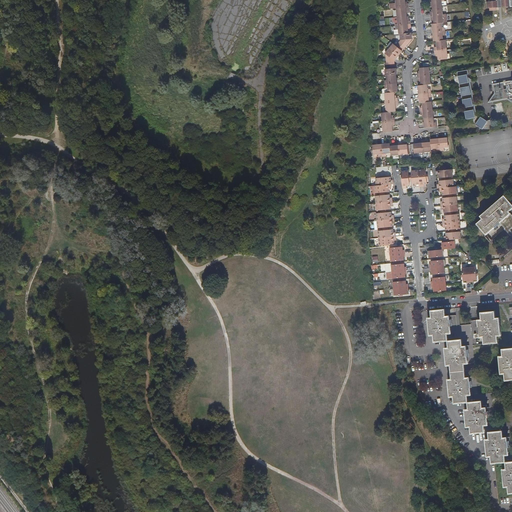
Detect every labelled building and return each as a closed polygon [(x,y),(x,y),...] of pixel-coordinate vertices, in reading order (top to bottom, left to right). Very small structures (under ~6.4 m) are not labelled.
[(384,132),(389,131),(394,131),(393,125),(396,125),(396,117),(392,117),(392,112),(397,112),(397,106),(399,106),(398,98),(396,98),(395,93),(398,92),(397,75),(397,69),(395,69),(395,62),(412,40),(411,34),(409,34),(409,32),(411,32),(410,28),(408,29),(407,13),(410,13),(409,5),(406,5),(405,0),(396,0),(397,11),(394,11),(395,17),(398,17),(398,23),(395,23),(396,31),(399,31),(399,35),(401,35),(401,41),(397,46),(394,44),(386,54),(388,70),(386,70),(386,76),(387,76),(387,81),(385,81),(385,89),(388,89),(388,93),(386,93),(386,94),(382,95),(383,102),(386,101),(387,112),(382,113),(384,125),(384,132)] [(442,21),(445,21),(443,0),(445,0),(432,0),(434,11),(431,11),(432,18),(435,18),(435,23),(432,23),(434,39),(437,39),(438,45),(435,45),(436,52),(438,52),(439,58),(449,57),(447,38),(444,38),(444,34),(446,34),(446,26),(443,26),(442,21)] [(511,0),(490,0),(490,2),(487,4),(488,7),(490,9),(491,9),(492,11),(495,11),(497,9),(497,8),(499,6),(511,5),(511,7),(511,0)] [(432,85),(431,68),(421,69),(421,75),(419,75),(419,81),(422,81),(424,108),(421,109),(422,115),(425,114),(426,128),(439,127),(438,122),(435,123),(433,102),(431,102),(431,98),(433,98),(432,89),(430,89),(430,85),(432,85)] [(469,70),(458,72),(467,120),(474,119),(474,122),(477,124),(476,124),(484,129),(485,128),(486,129),(494,128),(492,120),(488,121),(478,114),(476,113),(475,111),(476,109),(476,107),(477,107),(478,104),(476,102),(473,101),(473,99),(474,98),(473,95),(474,95),(476,92),(473,90),(471,89),(471,87),(471,86),(471,83),(472,83),(473,80),(469,77),(468,76),(470,74),(469,70)] [(511,80),(494,84),(496,93),(489,103),(507,99),(511,101),(511,80)] [(431,141),(432,149),(437,149),(437,151),(445,150),(444,148),(449,147),(448,137),(431,139),(431,141)] [(432,149),(431,141),(427,142),(427,139),(419,140),(419,142),(415,143),(416,153),(432,151),(432,149)] [(407,153),(406,145),(402,146),(402,143),(394,144),(395,147),(390,147),(390,155),(391,157),(407,155),(407,153)] [(373,149),(373,157),(378,156),(378,159),(386,158),(386,156),(390,155),(390,147),(389,145),(372,147),(373,149)] [(427,169),(421,170),(420,170),(421,186),(425,186),(425,184),(428,183),(428,178),(427,169)] [(437,171),(438,175),(440,174),(440,178),(444,177),(449,177),(454,176),(453,169),(437,171)] [(402,171),(404,188),(408,187),(408,185),(411,185),(411,180),(410,175),(410,170),(402,171)] [(421,186),(420,170),(413,171),(413,174),(413,180),(414,185),(417,184),(417,186),(421,186)] [(377,178),(378,185),(392,184),(395,183),(395,179),(392,180),(392,176),(387,177),(382,177),(377,178)] [(439,184),(439,188),(441,188),(455,186),(454,179),(450,180),(445,180),(440,180),(441,184),(439,184)] [(378,185),(376,185),(376,193),(380,192),(386,192),(391,191),(390,188),(392,188),(392,184),(378,185)] [(455,186),(441,188),(441,192),(444,192),(444,195),(448,194),(453,194),(459,193),(458,186),(455,186)] [(377,195),(377,203),(394,201),(393,197),(391,197),(391,194),(386,195),(381,195),(377,195)] [(448,197),(444,198),(444,201),(442,201),(442,205),(450,204),(459,204),(458,196),(453,197),(448,197)] [(511,203),(505,196),(481,216),(483,219),(478,224),(487,234),(501,222),(504,220),(511,229),(511,228),(511,213),(510,211),(511,209),(511,203)] [(394,201),(377,203),(378,210),(382,210),(387,209),(392,209),(392,205),(394,205),(394,201)] [(450,204),(442,205),(443,209),(445,209),(445,212),(449,212),(455,211),(456,211),(459,211),(459,204),(450,204)] [(378,213),(378,220),(395,218),(395,214),(393,215),(392,211),(388,212),(382,212),(378,213)] [(450,215),(445,215),(446,218),(444,218),(444,222),(461,221),(461,217),(460,214),(458,214),(455,214),(450,215)] [(375,220),(376,229),(379,229),(379,227),(384,227),(389,226),(394,226),(394,223),(396,222),(395,218),(378,220),(375,220)] [(506,228),(505,229),(511,236),(511,228),(511,229),(504,220),(501,222),(506,228)] [(461,221),(444,222),(444,226),(447,226),(447,230),(451,229),(456,229),(462,228),(461,221)] [(379,230),(380,237),(397,236),(397,232),(394,232),(394,229),(389,229),(384,230),(379,230)] [(445,235),(446,239),(462,238),(461,231),(457,231),(451,231),(447,232),(447,235),(445,235)] [(397,236),(380,237),(381,245),(387,244),(392,244),(396,243),(395,240),(397,240),(397,236)] [(440,245),(440,249),(453,248),(453,241),(441,242),(442,245),(440,245)] [(391,247),(392,261),(403,260),(403,256),(405,256),(404,249),(402,249),(402,246),(391,247)] [(440,249),(428,250),(428,254),(429,254),(430,257),(441,256),(440,249)] [(443,273),(441,259),(430,260),(430,263),(429,263),(429,271),(431,271),(431,274),(443,273)] [(404,262),(392,264),(394,278),(405,277),(405,273),(406,273),(406,266),(404,266),(404,262)] [(476,266),(462,267),(463,278),(466,278),(467,280),(474,279),(474,278),(477,277),(476,266)] [(444,290),(443,276),(432,277),(432,280),(431,280),(431,288),(433,288),(433,291),(444,290)] [(405,280),(394,281),(395,295),(407,294),(406,290),(408,290),(407,283),(406,283),(405,280)] [(433,315),(429,316),(431,333),(435,333),(435,340),(449,339),(449,332),(453,332),(451,314),(447,314),(446,307),(432,309),(433,315)] [(483,318),(479,318),(480,336),(484,335),(485,342),(499,341),(498,334),(502,334),(500,316),(496,317),(496,309),(482,311),(483,318)] [(463,338),(449,339),(450,346),(446,346),(448,364),(452,364),(453,377),(449,377),(451,395),(455,395),(455,402),(469,401),(468,394),(472,393),(471,375),(467,376),(465,362),(469,362),(468,344),(464,344),(463,338)] [(504,354),(500,355),(502,372),(506,372),(506,379),(511,378),(511,346),(503,348),(504,354)] [(470,407),(466,407),(468,425),(471,425),(472,432),(486,430),(485,423),(489,423),(487,405),(484,406),(483,399),(469,401),(470,407)] [(490,437),(486,437),(488,455),(492,455),(493,462),(506,460),(506,454),(510,453),(508,435),(504,436),(504,429),(490,430),(490,437)] [(507,467),(503,468),(505,485),(509,485),(509,492),(511,491),(511,459),(506,460),(507,467)]
